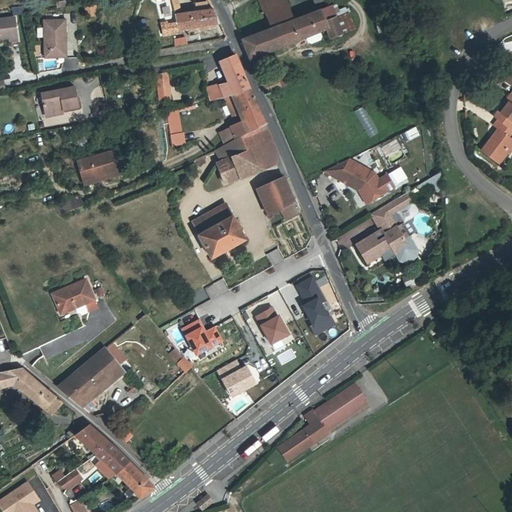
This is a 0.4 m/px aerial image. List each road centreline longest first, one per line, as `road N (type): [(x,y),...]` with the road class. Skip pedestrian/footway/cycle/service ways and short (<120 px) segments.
road 1 (residential): [(212,0),(365,340)]
road 2 (tertiary): [(365,340),(171,496)]
road 3 (residential): [(511,206),(463,166),(452,106),(473,51),(511,21)]
road 4 (residential): [(171,496),(27,365),(0,368)]
road 5 (tertiary): [(511,250),(365,340)]
road 6 (unknown): [(260,94),(203,143),(120,183)]
